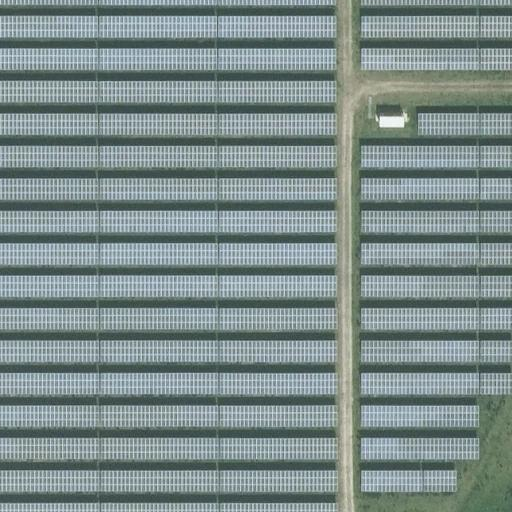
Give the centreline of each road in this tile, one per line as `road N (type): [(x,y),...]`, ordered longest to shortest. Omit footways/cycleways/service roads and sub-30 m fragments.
road 1 (track): [(353,511),(350,0)]
road 2 (track): [(511,88),(350,89)]
